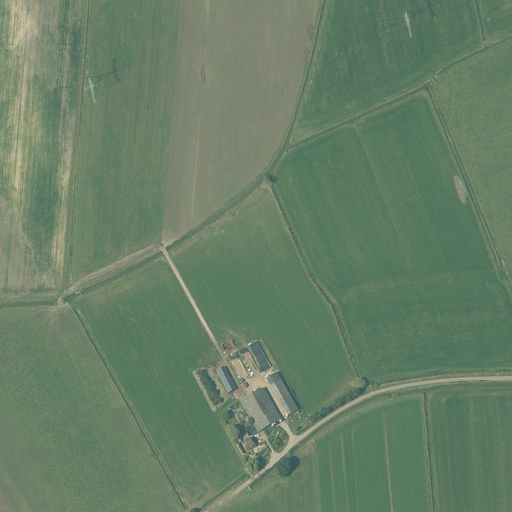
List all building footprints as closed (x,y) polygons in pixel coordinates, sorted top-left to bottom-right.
[(246,347),(239,351),(248,369),(256,365),(246,347)] [(216,372),(228,394),(236,390),(224,368),(216,372)] [(277,373),(266,379),(287,417),(298,411),(277,373)] [(240,402),(258,434),(281,421),(263,389),(240,402)] [(241,444),(246,453),(255,447),(254,445),(255,444),(253,441),(250,442),(249,439),(241,444)]
